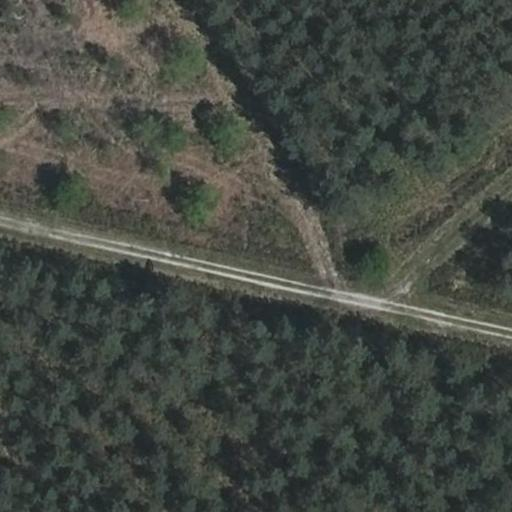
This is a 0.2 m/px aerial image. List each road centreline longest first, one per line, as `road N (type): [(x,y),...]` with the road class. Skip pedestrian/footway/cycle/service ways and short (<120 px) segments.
road 1 (track): [(0,261),(511,368)]
road 2 (track): [(325,329),(511,174)]
